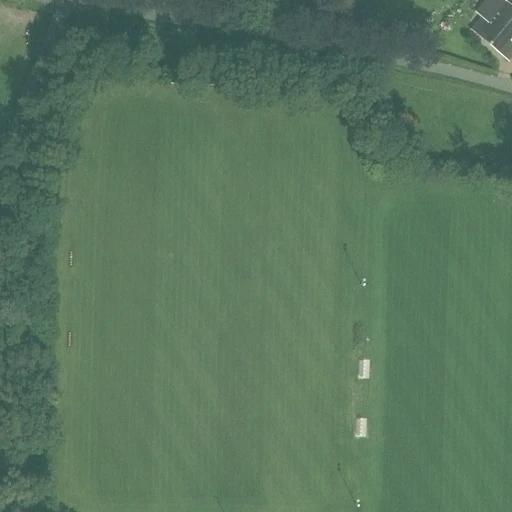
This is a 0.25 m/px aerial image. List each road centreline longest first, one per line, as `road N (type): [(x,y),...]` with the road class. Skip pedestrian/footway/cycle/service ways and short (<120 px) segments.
road 1 (residential): [(511,88),(67,0)]
road 2 (unclassified): [(0,166),(67,0)]
